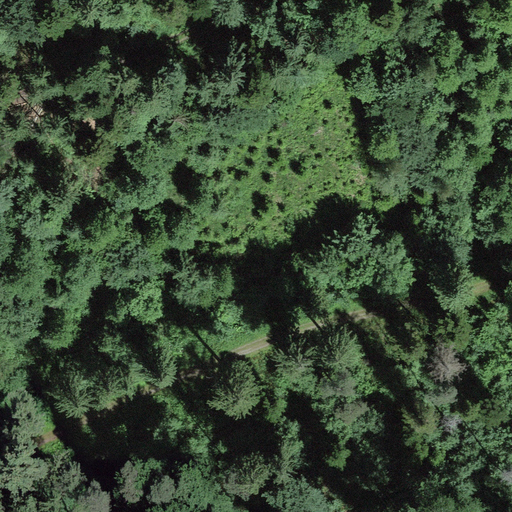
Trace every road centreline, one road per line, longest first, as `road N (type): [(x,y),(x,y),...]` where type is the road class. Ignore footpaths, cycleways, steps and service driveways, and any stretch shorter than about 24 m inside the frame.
road 1 (track): [(0,454),(292,333),(511,279)]
road 2 (track): [(269,0),(97,75),(0,101)]
